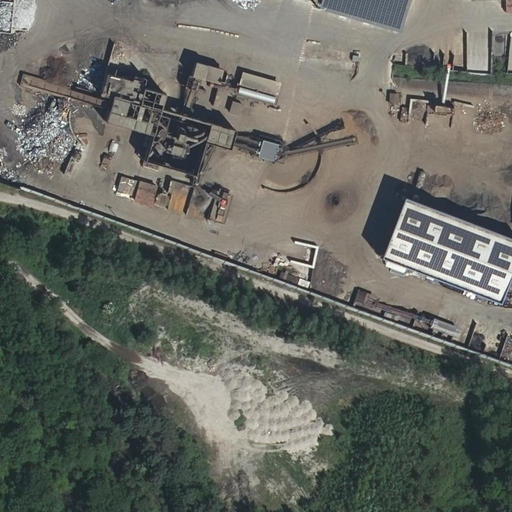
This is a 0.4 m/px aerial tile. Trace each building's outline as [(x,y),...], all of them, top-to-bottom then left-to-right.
[(297,9),(299,2),(292,0),(289,0),(288,6),(297,9)] [(316,0),(315,5),(369,20),(374,0),(316,0)] [(82,93),(81,98),(96,102),(98,97),(82,93)] [(237,95),(234,107),(241,109),(244,97),(237,95)] [(511,142),(511,107),(508,107),(503,142),(511,142)] [(117,125),(109,116),(99,125),(108,134),(109,133),(116,127),(117,125)] [(163,142),(142,117),(130,128),(150,152),(163,142)] [(481,142),(495,143),(496,122),(483,121),(481,142)] [(118,143),(125,136),(116,127),(109,133),(118,143)] [(267,159),(273,142),(256,136),(251,154),(267,159)] [(134,161),(138,146),(132,145),(129,159),(134,161)] [(108,186),(120,190),(124,176),(113,172),(108,186)] [(128,199),(148,205),(154,184),(134,178),(128,199)] [(220,223),(229,196),(196,185),(187,213),(220,223)] [(164,210),(170,197),(154,190),(148,203),(164,210)] [(495,299),(511,249),(511,236),(391,194),(369,255),(495,299)] [(323,299),(326,281),(311,278),(308,294),(323,299)]
